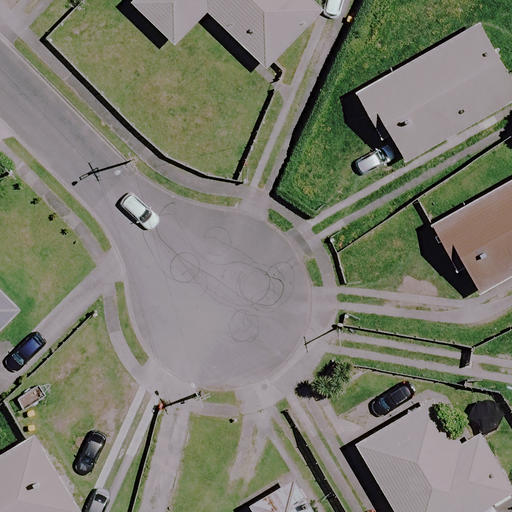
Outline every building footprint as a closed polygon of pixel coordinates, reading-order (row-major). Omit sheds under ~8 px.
[(321,15),(306,0),(135,0),(130,6),(173,48),(206,15),(264,73),(321,15)] [(511,103),(511,82),(481,26),(362,93),(402,165),(511,103)] [(511,278),(511,181),(434,225),(475,299),(511,278)] [(0,333),(21,312),(0,291),(0,333)] [(462,446),(433,397),(353,444),(392,511),(483,511),(511,495),(511,493),(478,436),(462,446)] [(85,511),(86,511),(40,436),(0,459),(0,511),(85,511)] [(311,511),(293,482),(250,508),(252,511),(311,511)]
